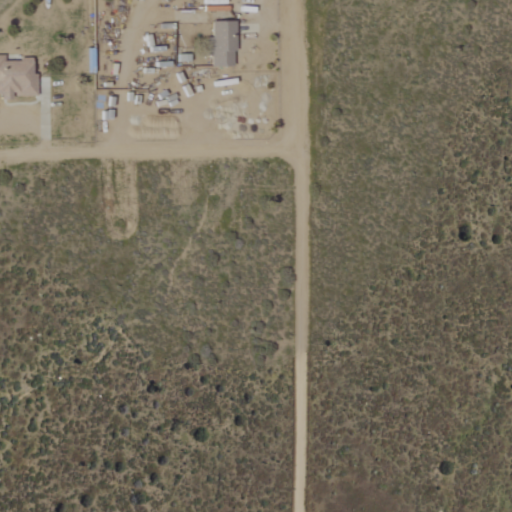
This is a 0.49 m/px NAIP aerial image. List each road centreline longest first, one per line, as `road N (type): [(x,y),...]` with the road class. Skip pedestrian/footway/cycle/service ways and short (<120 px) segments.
road 1 (residential): [(294,0),(306,511)]
road 2 (residential): [(0,152),(298,152)]
